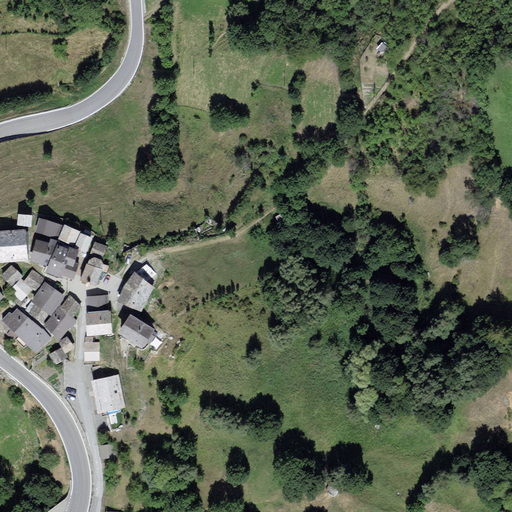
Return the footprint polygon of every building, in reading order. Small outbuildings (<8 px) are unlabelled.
[(290,214),(278,219),(283,230),(295,225),(290,214)] [(32,217),(19,216),(18,225),(31,227),(32,217)] [(60,227),(41,221),(37,233),(56,239),(60,227)] [(79,235),(66,229),(61,240),(74,247),(79,235)] [(25,232),(0,233),(0,261),(26,260),(25,232)] [(92,241),(83,236),(77,249),(87,253),(92,241)] [(66,252),(39,242),(32,261),(47,267),(45,272),(62,278),(66,265),(74,268),(78,254),(68,250),(66,252)] [(88,265),(81,281),(97,288),(104,271),(102,271),(104,268),(102,262),(95,259),(90,262),(88,266),(88,265)] [(21,276),(11,266),(2,276),(11,285),(21,276)] [(148,266),(139,275),(151,284),(159,277),(148,266)] [(34,273),(26,284),(36,291),(44,281),(34,273)] [(127,288),(122,303),(142,312),(153,290),(136,277),(127,288)] [(21,281),(11,291),(22,301),(32,291),(21,281)] [(64,297),(44,284),(32,301),(49,314),(51,315),(64,297)] [(82,307),(69,297),(60,308),(73,318),(82,307)] [(107,299),(90,300),(90,311),(107,310),(107,299)] [(49,314),(32,301),(24,313),(40,329),(49,314)] [(59,308),(44,326),(60,340),(75,321),(60,308),(59,308)] [(10,313),(3,321),(36,352),(49,337),(40,329),(24,313),(19,309),(13,316),(10,313)] [(110,314),(88,315),(89,335),(111,334),(110,314)] [(132,317),(120,333),(142,348),(153,331),(132,317)] [(61,348),(50,355),(56,363),(66,357),(64,353),(74,347),(67,336),(57,342),(61,348)] [(99,345),(87,345),(87,361),(99,361),(99,345)] [(118,378),(94,382),(99,412),(123,407),(118,378)] [(113,447),(101,449),(103,460),(115,458),(113,447)]
